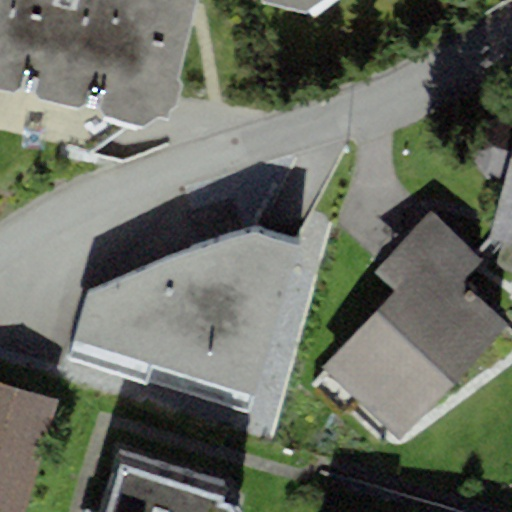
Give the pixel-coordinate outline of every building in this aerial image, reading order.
[(199,0),(0,0),(0,91),(14,95),(22,90),(35,93),(38,99),(78,110),(83,107),(96,113),(101,121),(142,130),(156,117),(167,118),(175,109),(181,87),(178,81),(199,0)] [(261,0),(263,3),(308,14),(328,0),(261,0)] [(511,151),(488,237),(511,244),(511,151)] [(373,271),(394,291),(322,369),(397,439),(506,322),(461,281),(481,260),(429,211),(373,271)] [(248,413),(296,247),(255,234),(88,291),(66,359),(248,413)] [(0,511),(24,511),(58,401),(0,383),(0,511)] [(231,511),(232,510),(219,506),(226,482),(126,452),(107,511),(231,511)]
